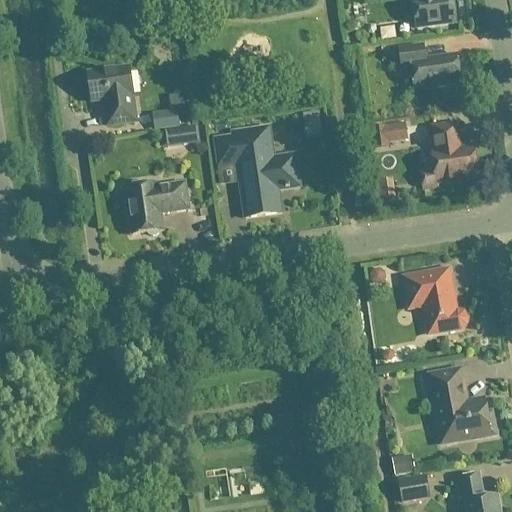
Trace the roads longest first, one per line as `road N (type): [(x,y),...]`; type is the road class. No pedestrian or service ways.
road 1 (residential): [(95,287),(493,228)]
road 2 (residential): [(95,287),(66,121)]
road 3 (residential): [(0,204),(17,276),(50,293),(95,287)]
road 4 (residential): [(511,125),(497,0)]
